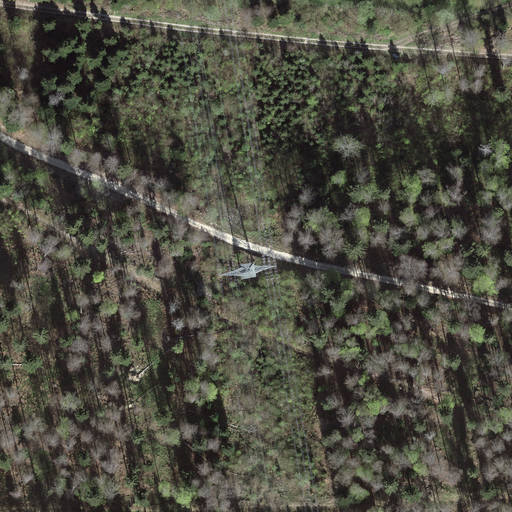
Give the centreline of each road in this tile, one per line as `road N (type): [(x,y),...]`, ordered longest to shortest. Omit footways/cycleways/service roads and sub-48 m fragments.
road 1 (track): [(511,307),(247,246),(0,129)]
road 2 (track): [(0,2),(139,25),(511,59)]
road 3 (track): [(511,495),(0,510)]
